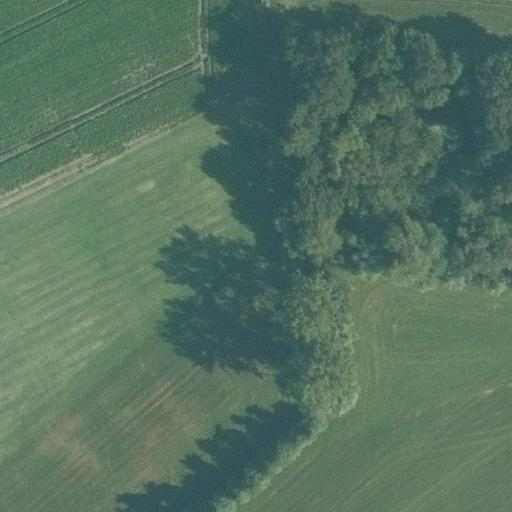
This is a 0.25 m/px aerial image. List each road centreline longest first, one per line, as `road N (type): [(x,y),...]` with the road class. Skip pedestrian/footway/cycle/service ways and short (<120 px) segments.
road 1 (track): [(335,429),(284,23)]
road 2 (track): [(284,23),(511,44)]
